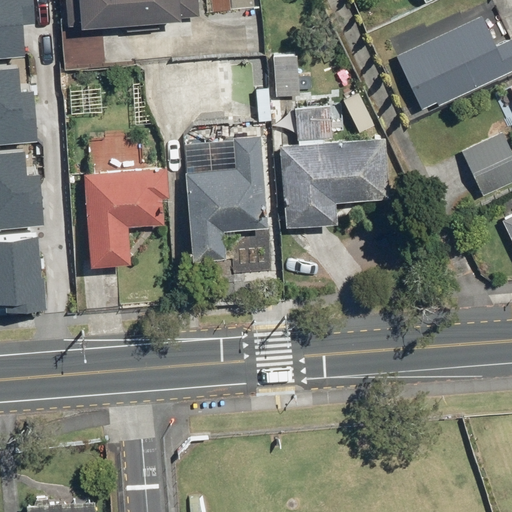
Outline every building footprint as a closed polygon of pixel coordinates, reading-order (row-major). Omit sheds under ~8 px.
[(34,24),(31,0),(0,0),(0,56),(24,55),(22,25),(34,24)] [(64,0),(67,24),(199,14),(197,0),(64,0)] [(202,35),(174,36),(175,54),(258,51),(256,9),(201,11),(202,35)] [(482,14),(395,55),(421,110),(436,103),(438,106),(511,71),(511,38),(497,46),(482,14)] [(298,53),(275,52),(273,92),(297,93),(298,53)] [(16,70),(0,71),(0,147),(36,144),(31,94),(18,95),(16,70)] [(353,85),(337,93),(355,126),(370,118),(353,85)] [(332,97),(298,96),(297,132),(331,134),(332,97)] [(511,178),(511,154),(501,130),(461,148),(481,192),(511,178)] [(234,166),(183,170),(189,255),(223,253),(221,227),(266,224),(260,132),(231,134),(234,166)] [(384,134),(277,143),(284,223),(335,219),(334,199),(389,194),(384,134)] [(24,151),(0,153),(0,228),(44,225),(39,175),(26,176),(24,151)] [(165,164),(82,170),(88,262),(128,259),(126,222),(162,220),(160,195),(168,195),(165,164)] [(511,210),(500,216),(511,241),(511,210)] [(39,236),(0,238),(0,306),(7,306),(8,312),(46,309),(39,236)] [(33,499),(24,500),(24,511),(92,511),(92,495),(47,498),(47,494),(33,495),(33,499)]
